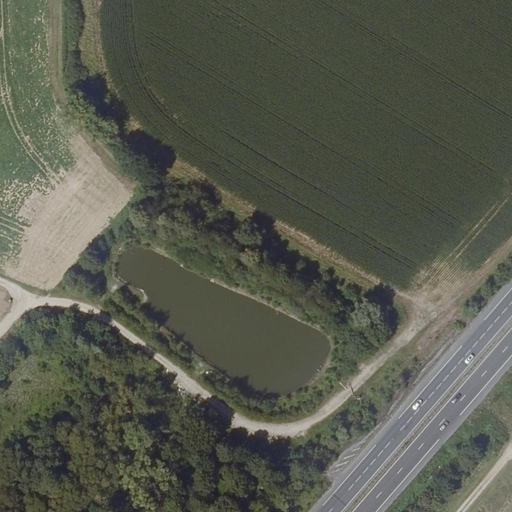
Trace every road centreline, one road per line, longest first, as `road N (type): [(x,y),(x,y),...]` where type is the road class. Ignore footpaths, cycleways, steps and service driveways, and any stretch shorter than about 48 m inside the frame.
road 1 (track): [(0,334),(41,302),(79,305),(116,322),(239,420),(280,432),(309,427),(410,331),(462,301),(511,246)]
road 2 (trunk): [(511,304),(331,511)]
road 3 (trunk): [(368,511),(511,345)]
